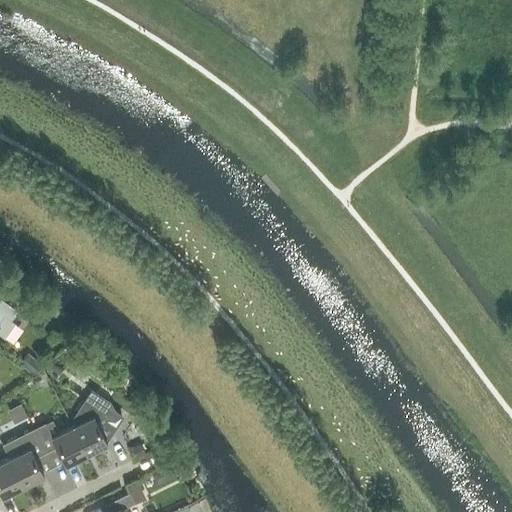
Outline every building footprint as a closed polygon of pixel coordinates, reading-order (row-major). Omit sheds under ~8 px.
[(11,320),(18,311),(0,297),(0,333),(5,337),(15,323),(11,320)] [(41,365),(29,355),(21,364),(33,375),(41,365)] [(57,368),(54,363),(45,368),(50,376),(56,372),(57,368)] [(106,440),(122,416),(94,396),(82,414),(73,418),(75,423),(72,425),(87,453),(108,443),(106,440)] [(45,421),(34,427),(46,451),(57,446),(66,464),(87,453),(72,425),(51,435),(46,424),(45,421)] [(34,427),(2,444),(9,457),(23,485),(44,474),(35,457),(46,451),(34,427)] [(145,455),(140,444),(129,450),(135,460),(145,455)] [(23,485),(9,457),(0,461),(0,491),(2,496),(23,485)] [(173,476),(168,466),(152,474),(157,484),(173,476)] [(146,497),(137,478),(126,484),(130,492),(135,503),(146,497)] [(125,511),(124,508),(135,503),(130,492),(105,504),(109,511),(125,511)]
